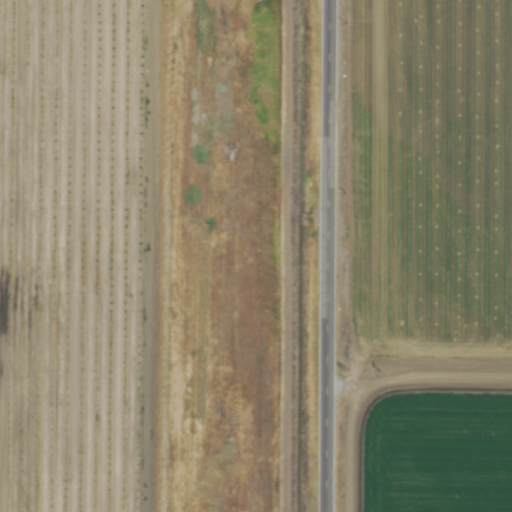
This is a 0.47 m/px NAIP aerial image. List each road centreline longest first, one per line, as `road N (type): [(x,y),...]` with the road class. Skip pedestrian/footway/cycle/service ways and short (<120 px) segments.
road 1 (primary): [(328,0),(324,511)]
road 2 (track): [(511,374),(325,387)]
